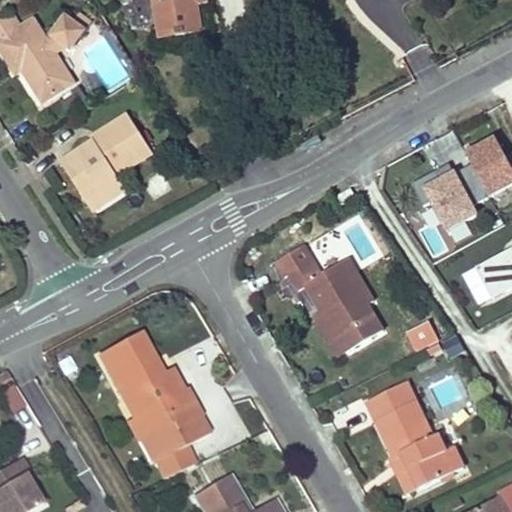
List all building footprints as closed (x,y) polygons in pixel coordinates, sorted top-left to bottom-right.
[(194,5),(192,0),(152,0),(160,38),(198,32),(194,5)] [(8,13),(0,18),(0,52),(13,73),(23,66),(26,71),(22,74),(42,104),(75,84),(33,22),(20,30),(8,13)] [(87,33),(77,27),(67,19),(52,40),(73,54),(87,33)] [(81,21),(77,27),(87,33),(91,27),(81,21)] [(92,144),(61,164),(86,204),(119,183),(116,178),(151,154),(126,116),(95,136),(98,140),(92,144)] [(497,143),(470,157),(475,166),(491,198),(497,209),(511,200),(511,154),(505,159),(497,143)] [(491,198),(475,166),(456,176),(451,168),(418,184),(443,233),(477,216),(472,208),(491,198)] [(119,183),(86,204),(93,214),(125,193),(119,183)] [(351,192),(336,200),(340,207),(355,199),(351,192)] [(307,288),(318,306),(322,304),(328,312),(323,315),(346,355),(383,334),(368,307),(374,304),(349,262),(321,278),(304,248),(276,264),(285,280),(291,278),(299,292),(307,288)] [(511,292),(511,251),(477,271),(494,302),(511,292)] [(322,304),(318,306),(323,315),(328,312),(322,304)] [(346,355),(323,315),(315,320),(338,360),(346,355)] [(139,443),(141,441),(161,480),(195,462),(186,445),(210,432),(188,392),(186,393),(180,397),(168,374),(164,376),(156,380),(148,365),(155,362),(141,335),(101,356),(137,422),(130,426),(139,443)] [(464,355),(457,338),(443,345),(449,361),(464,355)] [(164,376),(155,362),(148,365),(156,380),(164,376)] [(175,371),(168,374),(180,397),(186,393),(175,371)] [(0,386),(12,380),(7,372),(0,375),(0,386)] [(367,404),(394,460),(404,456),(421,492),(465,471),(455,450),(447,454),(439,438),(433,441),(407,385),(367,404)] [(404,456),(394,460),(391,461),(408,498),(421,492),(404,456)] [(32,511),(43,506),(25,477),(31,473),(22,458),(0,471),(0,511),(32,511)] [(31,473),(25,477),(43,506),(49,502),(31,473)] [(194,498),(201,511),(280,511),(274,501),(254,511),(250,511),(231,477),(194,498)] [(511,511),(511,488),(499,496),(501,500),(480,511),(511,511)]
